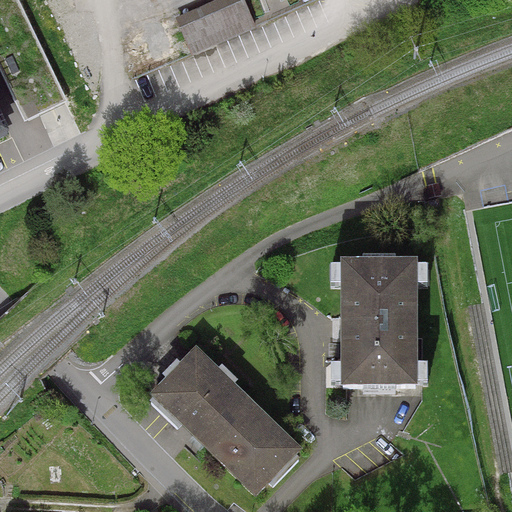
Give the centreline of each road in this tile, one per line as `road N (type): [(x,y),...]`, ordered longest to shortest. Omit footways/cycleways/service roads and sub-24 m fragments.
road 1 (residential): [(392,0),(0,198)]
road 2 (residential): [(59,366),(210,511)]
